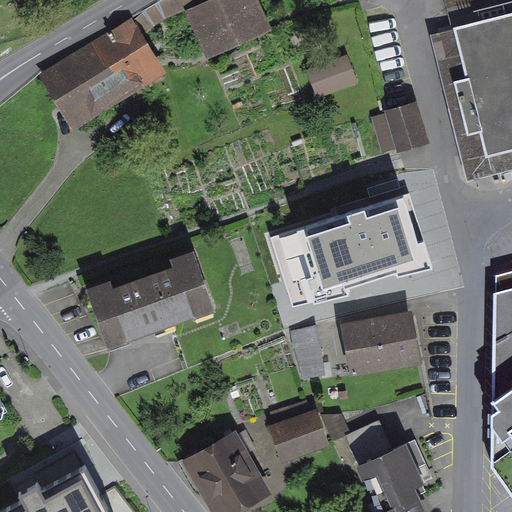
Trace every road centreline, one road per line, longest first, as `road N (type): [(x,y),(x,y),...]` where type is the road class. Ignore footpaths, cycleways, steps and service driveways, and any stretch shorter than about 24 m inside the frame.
road 1 (tertiary): [(184,511),(0,280)]
road 2 (residential): [(468,511),(471,277),(461,219)]
road 3 (residential): [(461,219),(412,0)]
road 4 (tertiary): [(128,0),(0,80)]
